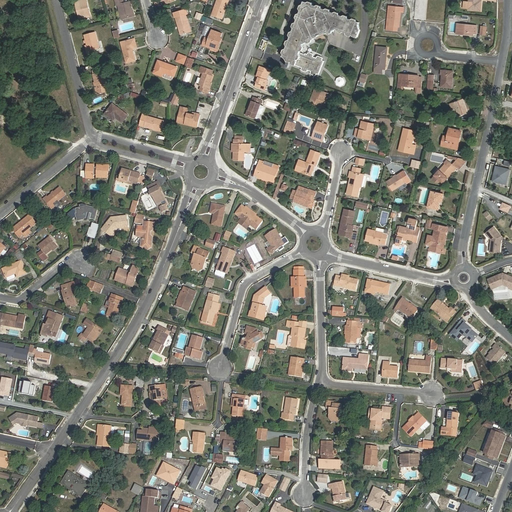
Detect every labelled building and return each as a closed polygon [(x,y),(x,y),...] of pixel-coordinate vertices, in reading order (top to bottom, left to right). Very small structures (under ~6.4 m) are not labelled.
[(81,0),(76,2),(78,11),(79,10),(82,19),(91,16),(86,0),(81,0)] [(124,3),(123,0),(117,0),(116,0),(117,5),(119,5),(122,19),(134,16),(130,2),(124,3)] [(217,0),(213,13),(221,17),(224,9),(226,10),(229,0),(217,0)] [(478,0),(468,0),(468,10),(481,11),(481,1),(479,1),(478,0)] [(287,42),(286,44),(287,46),(286,49),(284,50),(283,53),(284,55),(283,57),(284,58),(285,59),(286,60),(287,61),(287,62),(295,65),(301,68),(301,69),(302,71),(306,72),(307,72),(308,70),(310,71),(310,72),(311,74),(314,76),(316,75),(317,74),(319,75),(324,61),(322,60),(323,59),(322,57),(318,55),(317,56),(316,57),(313,56),(314,55),(313,53),(310,52),(307,53),(306,53),(304,54),(300,51),(302,50),(303,47),(302,45),(303,44),(306,42),(308,43),(311,42),(312,40),(314,39),(313,37),(312,35),(323,29),(325,32),(326,34),(327,33),(329,34),(332,33),(332,31),(336,29),(338,30),(339,32),(341,33),(343,32),(347,33),(348,35),(350,36),(352,35),(357,37),(360,30),(359,27),(359,23),(357,22),(356,20),(354,19),(352,20),(348,19),(347,16),(345,16),(343,17),(339,16),(338,13),(336,12),(334,13),(330,12),(330,10),(328,9),(325,10),(322,9),(321,7),(318,6),(316,7),(313,6),(312,3),(309,2),(307,3),(304,2),(303,5),(301,6),(300,9),(301,11),(299,14),(297,15),(296,18),(298,20),(296,23),(294,24),(293,27),(294,28),(293,32),(291,33),(290,35),(291,37),(289,41),(287,42)] [(389,6),(388,11),(390,11),(389,26),(387,25),(386,30),(397,31),(398,26),(399,26),(401,13),(403,13),(404,8),(389,6)] [(221,17),(213,13),(212,15),(223,19),(226,10),(224,9),(221,17)] [(176,18),(178,26),(180,25),(183,34),(191,31),(186,15),(188,14),(186,10),(173,14),(175,19),(176,18)] [(268,23),(266,31),(274,32),(276,25),(268,23)] [(457,33),(476,35),(476,26),(458,24),(457,33)] [(312,35),(313,37),(325,32),(323,29),(312,35)] [(202,45),(206,47),(207,44),(218,48),(221,41),(219,41),(220,38),(222,33),(213,30),(209,39),(205,37),(202,45)] [(87,43),(87,45),(89,50),(88,51),(89,56),(100,53),(95,33),(85,35),(86,40),(84,40),(85,43),(87,43)] [(136,60),(133,51),(132,51),(131,49),(133,49),(137,47),(135,39),(121,42),(127,62),(136,60)] [(387,48),(377,47),(375,68),(385,69),(387,48)] [(177,61),(185,64),(188,57),(180,54),(177,61)] [(177,67),(159,60),(154,72),(162,75),(164,72),(174,76),(177,67)] [(202,66),(200,72),(204,74),(199,86),(201,87),(200,90),(208,93),(209,89),(208,89),(210,83),(213,76),(212,75),(214,70),(202,66)] [(270,70),(260,66),(258,70),(259,71),(257,77),(259,78),(257,83),(256,87),(265,90),(268,81),(267,80),(270,70)] [(441,87),(452,88),(453,71),(441,70),(441,75),(442,75),(441,87)] [(93,74),(95,83),(97,89),(95,90),(96,94),(108,91),(103,71),(93,74)] [(366,83),(368,75),(361,74),(359,81),(366,83)] [(404,86),(418,87),(418,78),(407,77),(407,75),(399,74),(398,89),(404,89),(404,86)] [(345,79),(338,76),(335,84),(343,86),(345,79)] [(134,85),(130,96),(138,98),(141,88),(134,85)] [(322,100),(323,100),(325,101),(327,98),(328,98),(330,94),(315,89),(309,104),(317,107),(318,105),(320,104),(322,100)] [(174,92),(170,103),(177,105),(181,95),(174,92)] [(254,97),(251,105),(250,110),(248,109),(246,114),(256,118),(260,104),(262,100),(254,97)] [(268,98),(265,106),(277,111),(280,103),(268,98)] [(463,100),(450,105),(452,110),(456,109),(459,116),(468,113),(463,100)] [(106,114),(113,119),(115,117),(116,118),(123,123),(128,116),(113,104),(106,114)] [(260,104),(256,118),(259,119),(261,113),(262,113),(265,107),(264,106),(260,104)] [(200,115),(193,112),(193,115),(180,111),(178,122),(197,127),(200,115)] [(139,125),(153,128),(154,127),(162,129),(164,121),(147,116),(148,114),(143,112),(139,125)] [(356,129),(355,136),(371,140),(374,124),(362,121),(360,130),(356,129)] [(295,124),(288,122),(285,131),(292,133),(295,124)] [(312,138),(320,141),(323,134),(325,135),(328,125),(318,122),(312,138)] [(446,145),(457,147),(460,134),(462,134),(462,131),(450,128),(448,137),(444,136),(442,146),(446,147),(446,145)] [(404,138),(402,149),(411,151),(410,153),(414,154),(416,145),(412,144),(415,132),(402,129),(401,137),(404,138)] [(246,143),(243,143),(243,139),(242,139),(234,139),(234,143),(234,152),(234,160),(244,160),(244,152),(246,152),(246,143)] [(307,163),(300,160),(296,170),(302,172),(311,176),(315,165),(316,166),(320,153),(312,150),(307,163)] [(442,163),(444,157),(432,155),(431,160),(442,163)] [(420,169),(421,161),(412,160),(410,167),(420,169)] [(259,174),(258,176),(269,180),(273,181),(277,169),(263,164),(264,162),(260,161),(256,172),(259,174)] [(445,164),(437,174),(445,181),(453,171),(456,168),(450,162),(446,165),(445,164)] [(108,178),(109,173),(106,173),(106,171),(109,171),(110,171),(110,166),(97,165),(97,169),(95,169),(95,165),(87,165),(86,178),(94,178),(94,175),(97,175),(97,177),(108,178)] [(510,169),(496,165),(493,179),(501,181),(501,180),(504,181),(504,182),(508,183),(510,173),(509,173),(510,169)] [(122,169),(119,179),(132,183),(138,184),(139,182),(140,176),(141,174),(122,169)] [(392,191),(406,183),(407,185),(411,182),(405,171),(400,173),(387,182),(392,191)] [(347,194),(358,196),(360,187),(363,175),(360,174),(353,172),(351,172),(349,177),(351,177),(347,194)] [(161,208),(163,211),(168,209),(166,205),(167,204),(165,200),(163,201),(161,195),(162,194),(160,191),(158,187),(160,185),(158,182),(149,187),(159,207),(161,208)] [(286,192),(288,186),(282,184),(280,189),(286,192)] [(66,195),(60,187),(48,197),(47,196),(43,199),(51,209),(55,206),(54,204),(66,195)] [(298,190),(294,201),(313,208),(315,200),(311,199),(312,195),(315,196),(316,192),(309,189),(308,193),(298,190)] [(444,194),(432,191),(428,207),(439,210),(441,201),(442,202),(444,194)] [(511,205),(504,201),(501,208),(509,211),(511,205)] [(211,225),(220,227),(225,207),(212,204),(210,213),(213,214),(211,225)] [(78,211),(79,213),(80,219),(83,218),(87,217),(88,216),(91,217),(90,217),(94,218),(97,209),(88,207),(78,209),(78,211)] [(246,209),(250,212),(256,216),(257,215),(251,211),(247,208),(246,209)] [(70,218),(76,215),(76,214),(76,211),(78,211),(78,209),(75,209),(68,214),(70,218)] [(244,220),(256,229),(262,221),(256,216),(250,212),(246,209),(240,217),(244,220)] [(352,225),(355,212),(345,209),(341,224),(343,224),(341,235),(351,237),(350,239),(355,240),(357,233),(352,232),(354,226),(352,225)] [(493,216),(489,210),(485,213),(490,219),(493,216)] [(37,223),(30,215),(16,226),(25,237),(31,232),(29,230),(37,223)] [(112,218),(104,227),(107,229),(106,231),(112,236),(118,228),(127,227),(126,216),(112,218)] [(412,225),(411,229),(400,226),(397,236),(396,242),(399,243),(402,241),(403,238),(413,240),(414,238),(417,239),(420,228),(416,227),(418,220),(409,218),(408,224),(412,225)] [(92,228),(91,227),(89,234),(92,235),(92,237),(95,238),(99,225),(93,223),(92,228)] [(147,223),(143,223),(143,226),(142,228),(138,227),(136,237),(139,237),(142,241),(141,247),(142,247),(146,251),(150,248),(151,248),(152,238),(148,233),(153,229),(153,224),(150,223),(148,224),(147,223)] [(431,245),(443,248),(445,241),(443,241),(446,227),(433,224),(432,228),(435,229),(433,237),(428,235),(426,244),(431,245)] [(503,236),(495,226),(487,232),(492,239),(491,251),(501,252),(502,239),(501,238),(503,236)] [(383,232),(368,229),(366,239),(381,242),(385,243),(387,234),(383,233),(383,232)] [(229,241),(232,233),(227,230),(223,239),(229,241)] [(285,245),(278,235),(275,230),(266,237),(272,246),(267,249),(271,254),(275,251),(285,245)] [(281,233),(278,235),(285,245),(287,243),(281,233)] [(57,245),(50,237),(39,246),(46,255),(57,245)] [(212,249),(215,242),(208,239),(205,246),(212,249)] [(202,269),(208,253),(200,249),(200,248),(194,246),(191,254),(193,255),(195,255),(193,259),(191,265),(202,269)] [(230,265),(234,256),(230,255),(231,251),(224,248),(222,252),(223,252),(217,270),(225,273),(229,264),(230,265)] [(18,260),(24,257),(21,251),(15,254),(18,260)] [(6,278),(15,274),(14,273),(16,272),(17,273),(18,277),(27,273),(21,261),(3,269),(6,278)] [(133,287),(135,280),(134,279),(135,278),(136,278),(139,270),(133,267),(131,273),(120,269),(115,280),(133,287)] [(294,278),(294,288),(295,298),(304,298),(304,288),(304,278),(304,271),(299,270),(294,272),(294,278)] [(503,272),(488,278),(492,288),(503,283),(510,286),(511,284),(511,275),(506,273),(505,274),(504,274),(503,272)] [(356,281),(348,279),(341,277),(341,279),(335,278),(333,286),(354,291),(356,281)] [(376,292),(388,295),(390,285),(368,280),(365,292),(375,295),(376,292)] [(62,287),(64,291),(67,299),(65,300),(68,308),(78,305),(71,284),(62,287)] [(94,289),(90,288),(90,289),(100,293),(103,285),(100,284),(98,289),(95,287),(94,289)] [(250,315),(253,316),(254,313),(266,316),(268,307),(263,306),(265,299),(271,294),(266,287),(255,296),(253,303),(254,303),(250,315)] [(507,298),(506,287),(501,287),(501,292),(495,292),(495,298),(507,298)] [(182,292),(178,302),(177,306),(188,311),(196,293),(185,288),(182,292)] [(116,319),(118,312),(117,312),(118,309),(119,310),(121,306),(120,306),(122,302),(121,302),(123,298),(112,294),(109,302),(112,303),(107,316),(116,319)] [(215,313),(217,313),(219,305),(217,304),(219,297),(210,294),(208,299),(215,301),(215,303),(207,301),(204,312),(206,312),(205,318),(203,324),(212,326),(213,320),(215,314),(215,313)] [(398,310),(412,319),(418,309),(402,298),(395,309),(397,311),(398,310)] [(431,309),(447,322),(456,312),(451,308),(449,309),(438,300),(431,309)] [(84,303),(81,311),(87,313),(90,305),(84,303)] [(344,317),(345,307),(333,306),(332,316),(344,317)] [(49,319),(47,323),(48,324),(48,326),(45,325),(42,333),(48,335),(53,337),(55,332),(58,333),(64,317),(50,312),(48,319),(49,319)] [(19,317),(0,313),(0,330),(0,331),(2,324),(23,328),(25,316),(20,315),(19,317)] [(458,331),(473,342),(478,335),(472,330),(465,324),(467,322),(463,319),(458,325),(461,328),(458,331)] [(347,326),(346,344),(356,344),(358,328),(362,328),(363,323),(349,321),(348,326),(347,326)] [(297,323),(291,322),(290,328),(293,328),(292,337),(293,337),(292,347),(303,349),(304,345),(305,341),(303,341),(302,340),(302,338),(303,338),(305,330),(297,328),(297,323)] [(87,338),(91,341),(100,329),(92,323),(83,335),(82,334),(79,337),(85,341),(87,338)] [(151,348),(162,354),(166,346),(165,345),(170,336),(167,334),(169,330),(161,325),(159,329),(161,330),(151,348)] [(246,349),(252,351),(254,345),(263,340),(257,330),(247,327),(246,334),(248,334),(247,338),(246,340),(245,339),(244,341),(245,341),(244,346),(247,347),(246,349)] [(100,329),(91,341),(94,343),(102,330),(100,329)] [(186,355),(201,359),(203,352),(200,351),(203,339),(193,336),(189,348),(188,348),(186,355)] [(489,353),(486,357),(494,364),(504,351),(494,343),(492,346),(493,348),(491,350),(489,353)] [(13,357),(28,360),(29,355),(32,356),(34,349),(34,346),(31,345),(30,351),(15,348),(13,357)] [(50,365),(52,355),(43,353),(44,350),(43,349),(37,348),(37,350),(34,349),(32,356),(35,356),(35,361),(50,365)] [(344,358),(343,371),(352,372),(353,369),(367,370),(369,355),(360,355),(360,360),(344,358)] [(410,360),(409,371),(431,373),(432,362),(433,362),(433,357),(428,356),(427,362),(423,362),(422,362),(410,360)] [(288,376),(301,378),(304,359),(291,357),(288,376)] [(452,369),(452,372),(462,373),(463,361),(442,359),(441,369),(452,369)] [(384,362),(383,376),(390,377),(390,379),(398,379),(399,368),(391,367),(391,362),(384,362)] [(136,386),(143,386),(143,376),(134,376),(134,382),(136,382),(136,386)] [(484,388),(482,381),(474,384),(476,391),(484,388)] [(151,387),(152,393),(153,403),(153,407),(168,405),(165,385),(161,385),(151,387)] [(52,403),(55,392),(53,391),(53,388),(46,386),(43,401),(52,403)] [(123,395),(122,405),(132,405),(133,386),(122,386),(121,395),(123,395)] [(191,393),(195,409),(204,407),(202,398),(204,398),(202,390),(191,393)] [(235,400),(234,407),(233,415),(244,416),(246,399),(243,399),(243,397),(233,395),(233,400),(235,400)] [(204,407),(195,409),(196,411),(206,408),(204,398),(202,398),(204,407)] [(283,413),(282,419),(294,421),(294,415),(296,415),(298,400),(287,398),(284,413),(283,413)] [(330,409),(330,418),(341,419),(342,405),(333,404),(333,402),(327,401),(327,408),(330,409)] [(372,418),(371,428),(381,429),(382,419),(390,420),(391,409),(383,408),(382,412),(370,411),(369,418),(372,418)] [(442,427),(442,434),(455,435),(456,429),(458,429),(459,412),(448,412),(448,420),(449,420),(449,422),(448,422),(447,428),(442,427)] [(408,424),(405,427),(404,428),(412,436),(415,432),(427,421),(419,413),(415,417),(415,421),(411,421),(408,424)] [(28,425),(37,427),(38,423),(39,418),(18,414),(11,419),(15,425),(18,423),(20,424),(21,423),(27,424),(28,425)] [(185,420),(177,420),(176,429),(179,430),(184,430),(185,420)] [(101,435),(100,435),(99,446),(110,447),(112,427),(102,426),(101,435)] [(139,430),(138,439),(160,441),(161,428),(150,427),(150,429),(150,431),(142,431),(139,430)] [(266,441),(267,429),(258,428),(256,440),(266,441)] [(504,436),(501,435),(502,433),(495,430),(494,433),(492,432),(488,442),(501,447),(502,443),(501,442),(504,436)] [(205,433),(194,432),(193,441),(195,441),(194,452),(203,453),(205,433)] [(225,444),(224,451),(236,453),(238,438),(233,437),(231,436),(229,437),(226,436),(227,433),(221,433),(220,443),(225,444)] [(271,454),(280,455),(280,460),(290,461),(290,455),(291,447),(292,447),(293,439),(281,438),(281,448),(272,448),(271,454)] [(322,441),(321,460),(335,460),(335,455),(333,455),(333,442),(322,441)] [(434,450),(435,443),(424,441),(424,443),(420,442),(419,449),(434,450)] [(499,452),(501,447),(488,442),(484,453),(486,453),(485,456),(492,459),(493,456),(495,457),(498,451),(499,452)] [(136,444),(120,443),(120,452),(135,454),(136,444)] [(368,446),(366,466),(377,467),(379,452),(378,451),(378,447),(368,446)] [(11,453),(0,450),(0,452),(8,455),(6,464),(7,465),(6,466),(8,467),(11,453)] [(477,452),(469,450),(467,455),(475,458),(477,452)] [(214,454),(214,456),(221,457),(221,464),(223,464),(224,455),(214,454)] [(410,457),(400,457),(401,467),(420,467),(420,455),(410,455),(410,457)] [(493,471),(477,465),(474,474),(478,475),(481,477),(478,483),(487,486),(493,471)] [(186,484),(192,472),(187,470),(180,482),(186,484)] [(241,470),(238,481),(256,486),(259,475),(241,470)] [(1,472),(0,474),(0,477),(9,480),(10,474),(1,472)] [(69,472),(63,481),(83,494),(89,485),(69,472)] [(266,474),(261,483),(264,485),(260,493),(269,498),(279,480),(266,474)] [(285,477),(279,490),(286,492),(291,480),(285,477)] [(83,494),(63,481),(61,484),(81,497),(83,494)] [(343,482),(331,484),(332,489),(334,488),(336,497),(337,502),(347,500),(343,482)] [(139,494),(143,487),(136,483),(132,490),(139,494)] [(182,490),(178,487),(173,497),(178,499),(182,490)] [(383,491),(374,487),(368,503),(371,505),(373,504),(374,505),(375,506),(383,510),(383,511),(384,511),(389,511),(392,505),(387,503),(387,501),(380,498),(383,491)] [(478,492),(464,487),(459,498),(479,505),(482,499),(476,497),(478,492)] [(144,497),(143,504),(146,505),(144,511),(157,511),(158,506),(155,506),(155,498),(157,498),(158,490),(147,489),(146,497),(144,497)] [(247,511),(250,509),(242,502),(237,508),(239,510),(237,511),(247,511)]
